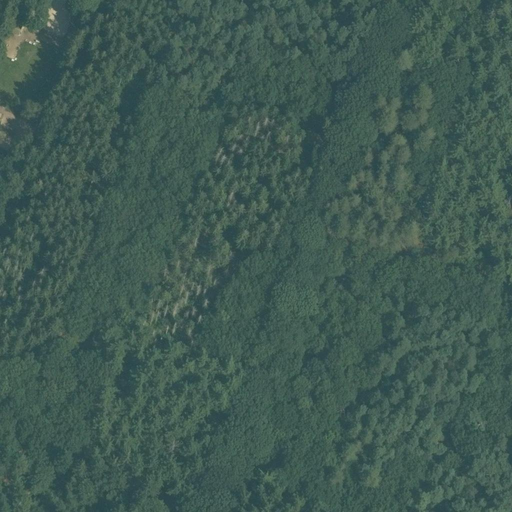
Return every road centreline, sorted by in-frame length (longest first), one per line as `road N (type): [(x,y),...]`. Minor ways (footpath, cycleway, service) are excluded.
road 1 (track): [(136,511),(8,466),(179,0)]
road 2 (track): [(206,511),(318,226)]
road 3 (track): [(318,226),(406,0)]
